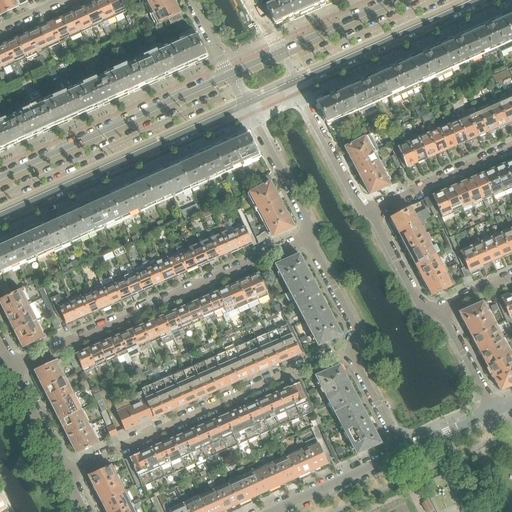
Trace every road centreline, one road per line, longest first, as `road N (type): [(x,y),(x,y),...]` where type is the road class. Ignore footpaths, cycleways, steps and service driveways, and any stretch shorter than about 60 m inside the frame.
road 1 (residential): [(11,368),(307,237)]
road 2 (residential): [(65,475),(348,349)]
road 3 (tertiary): [(0,219),(245,105)]
road 4 (tertiary): [(229,72),(0,177)]
road 5 (tertiary): [(294,83),(479,0)]
road 6 (residential): [(369,210),(511,146)]
road 7 (residential): [(369,210),(354,199),(294,83)]
road 8 (residential): [(245,105),(309,219),(307,237)]
road 9 (residential): [(270,511),(404,453)]
road 10 (residential): [(440,310),(419,304),(369,210)]
road 11 (residential): [(307,237),(357,331),(348,349)]
road 12 (tertiary): [(391,0),(277,50)]
